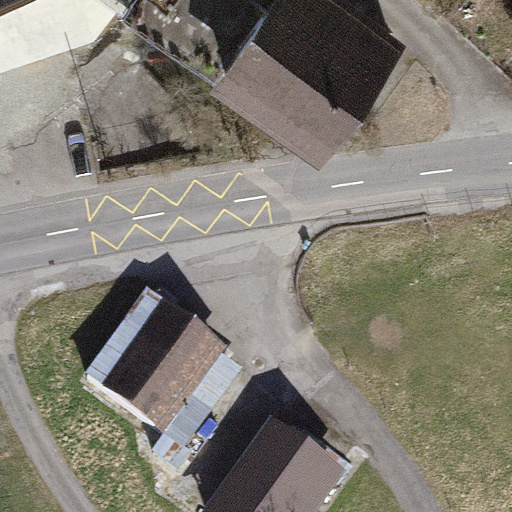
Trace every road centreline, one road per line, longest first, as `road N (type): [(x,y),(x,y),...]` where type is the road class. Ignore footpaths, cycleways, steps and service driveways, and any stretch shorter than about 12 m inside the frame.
road 1 (secondary): [(0,244),(245,195),(511,165)]
road 2 (unknown): [(511,137),(382,0)]
road 3 (track): [(0,359),(82,511)]
